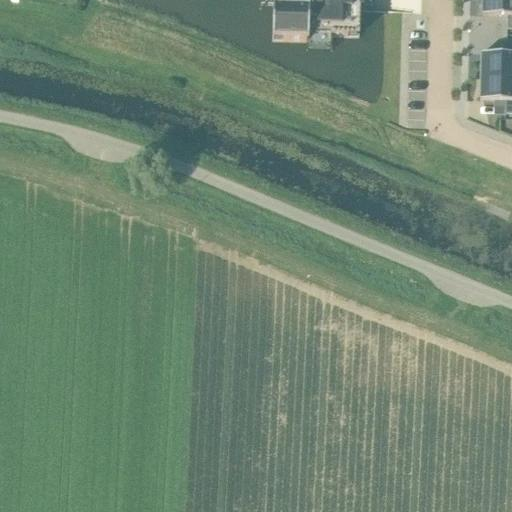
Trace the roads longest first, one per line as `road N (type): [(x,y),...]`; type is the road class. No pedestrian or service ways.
road 1 (unclassified): [(0,116),(87,134),(511,303)]
road 2 (residential): [(511,156),(447,124),(443,0)]
